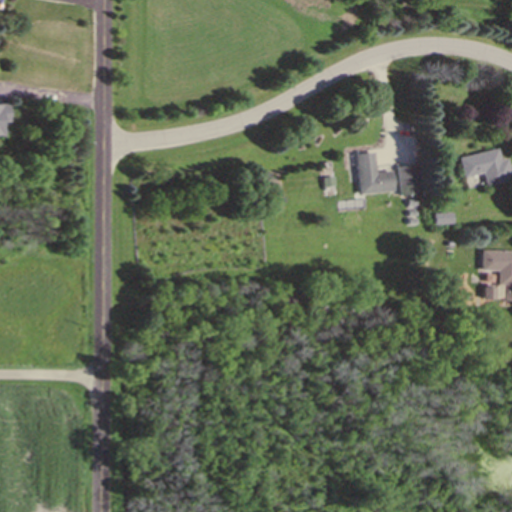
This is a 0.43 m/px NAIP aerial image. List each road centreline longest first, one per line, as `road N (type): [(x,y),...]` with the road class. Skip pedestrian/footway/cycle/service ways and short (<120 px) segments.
road 1 (residential): [(98,511),(101,0)]
road 2 (residential): [(100,142),(204,132),(380,55),(420,47),(452,47),(511,66)]
